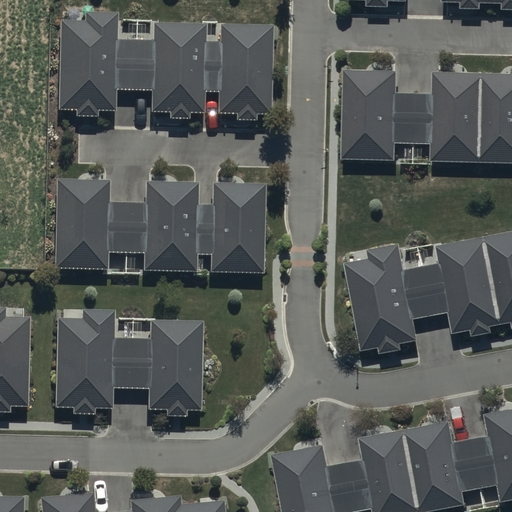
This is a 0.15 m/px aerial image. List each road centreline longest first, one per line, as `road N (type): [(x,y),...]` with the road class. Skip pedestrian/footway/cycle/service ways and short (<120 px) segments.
road 1 (residential): [(320,370),(302,310),(310,0)]
road 2 (residential): [(0,451),(208,456),(252,437),(320,370)]
road 3 (residential): [(511,364),(364,388),(320,370)]
